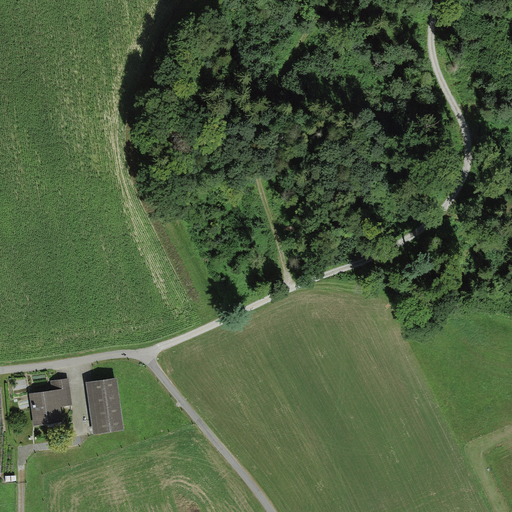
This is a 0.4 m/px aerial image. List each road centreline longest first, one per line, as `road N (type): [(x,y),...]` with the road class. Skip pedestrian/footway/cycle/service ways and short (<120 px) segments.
road 1 (track): [(440,0),(430,55),(464,126),(469,158),(461,186),(396,247),(285,290)]
road 2 (track): [(285,290),(255,157),(257,134),(327,0)]
road 3 (track): [(141,353),(271,511)]
road 4 (track): [(141,353),(285,290)]
road 5 (track): [(0,369),(141,353)]
